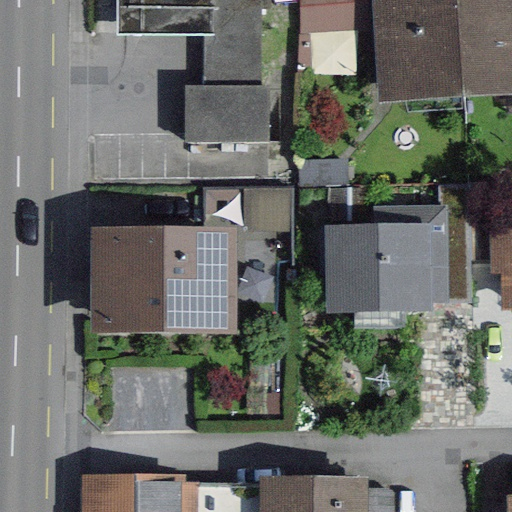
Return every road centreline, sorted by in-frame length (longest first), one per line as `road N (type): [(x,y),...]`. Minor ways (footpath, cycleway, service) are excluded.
road 1 (residential): [(12,453),(511,444)]
road 2 (primary): [(18,82),(12,453)]
